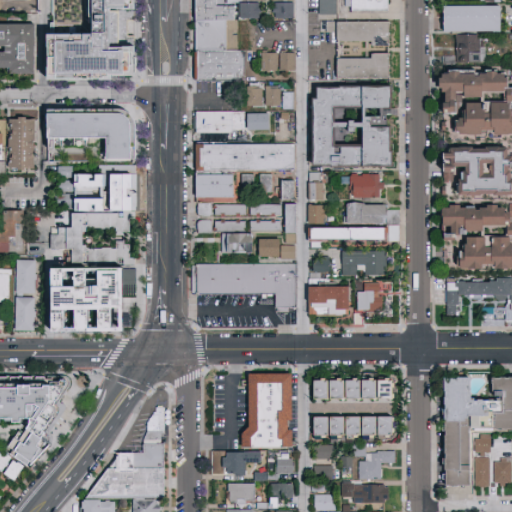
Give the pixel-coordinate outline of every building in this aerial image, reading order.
[(71,0),(71,34),(34,34),(31,40),(30,72),(101,73),(101,72),(102,47),(98,38),(95,44),(91,44),(88,50),(82,50),(83,5),(106,6),(105,0),(71,0)] [(115,0),(116,8),(130,8),(130,0),(115,0)] [(234,0),(234,21),(195,21),(195,0),(234,0)] [(334,13),(333,0),(315,0),(316,13),(334,13)] [(345,0),(345,9),(382,9),(381,0),(345,0)] [(273,17),(291,17),(291,1),(272,1),(273,17)] [(237,17),(256,18),(256,2),(237,2),(237,17)] [(435,5),(436,31),(492,30),(492,4),(435,5)] [(382,20),(331,21),(331,42),(382,42),(382,20)] [(237,51),(196,51),(195,21),(234,21),(238,21),(237,51)] [(451,34),(452,62),(481,61),(481,33),(451,34)] [(243,79),(196,79),(196,51),(237,51),(243,51),(243,79)] [(292,52),(261,51),(261,69),(292,70),(292,52)] [(331,57),(330,75),(382,76),(382,52),(364,52),(364,57),(331,57)] [(494,72),(426,72),(426,90),(430,90),(430,111),(448,111),(448,100),(447,100),(447,97),(469,97),(469,92),(493,91),(494,101),(506,101),(506,88),(494,88),(494,72)] [(261,105),(277,104),(276,87),(261,88),(261,105)] [(301,165),(377,165),(377,87),(305,87),(305,97),(301,97),(301,165)] [(290,91),(280,90),(279,108),(290,109),(290,91)] [(505,133),(505,116),(498,116),(498,102),(451,103),(452,120),(434,120),(434,134),(505,133)] [(237,112),(238,132),(200,131),(201,110),(237,112)] [(29,112),(29,137),(92,137),(92,159),(129,159),(128,111),(29,112)] [(4,169),(29,168),(28,117),(3,118),(4,169)] [(140,141),(140,159),(123,159),(71,159),(71,164),(62,164),(53,164),(54,141),(62,141),(123,141),(140,141)] [(244,175),(201,176),(201,145),(244,146),(300,147),(299,175),(244,175)] [(438,147),(438,181),(447,181),(447,190),(510,189),(510,179),(497,179),(497,167),(504,167),(504,156),(495,156),(495,146),(438,147)] [(123,208),(80,209),(79,199),(79,172),(103,170),(102,164),(123,164),(140,163),(141,199),(141,207),(123,208)] [(268,193),(269,173),(253,173),(238,173),(238,192),(268,193)] [(378,196),(378,173),(346,174),(347,197),(378,196)] [(237,198),(237,202),(201,202),(201,198),(201,176),(237,176),(237,198)] [(289,200),(288,180),(275,180),(275,200),(289,200)] [(305,199),(322,198),(322,182),(305,183),(305,199)] [(340,223),(379,224),(380,203),(341,202),(340,223)] [(243,214),(243,204),(211,203),(211,213),(243,214)] [(290,203),(248,203),(248,215),(279,214),(279,233),(290,232),(290,203)] [(322,223),(322,204),(304,205),(304,223),(322,223)] [(494,226),(495,236),(501,236),(500,205),(432,206),(432,240),(443,240),(443,234),(453,234),(453,230),(471,230),(471,226),(494,226)] [(0,250),(3,250),(3,243),(6,243),(6,251),(17,251),(17,238),(9,239),(8,222),(19,222),(19,209),(0,209),(0,250)] [(243,220),(196,220),(196,231),(218,231),(218,252),(249,252),(248,232),(243,232),(243,220)] [(278,230),(278,220),(248,220),(248,230),(278,230)] [(398,240),(398,224),(387,224),(387,240),(398,240)] [(301,238),(377,239),(377,228),(302,227),(301,238)] [(505,267),(506,251),(500,251),(501,237),(484,237),(484,247),(476,246),(476,237),(454,237),(453,268),(472,269),(472,267),(505,267)] [(277,256),(277,238),(253,238),(253,256),(277,256)] [(111,247),(83,247),(84,256),(124,255),(123,240),(111,240),(111,247)] [(292,244),(278,244),(278,257),(292,257),(292,244)] [(338,275),(354,275),(354,269),(362,269),(362,275),(384,274),(383,250),(338,250),(338,275)] [(307,256),(307,270),(327,271),(328,257),(307,256)] [(301,262),(302,308),(281,308),(281,292),(245,291),(203,291),(203,263),(245,263),(301,262)] [(140,267),(140,279),(124,280),(116,280),(104,279),(98,282),(96,285),(97,321),(97,329),(82,330),(81,321),(81,267),(124,267),(140,267)] [(104,267),(102,322),(119,322),(120,315),(130,316),(130,295),(130,284),(132,284),(133,268),(104,267)] [(3,302),(0,302),(0,268),(3,268),(13,268),(14,301),(3,302)] [(511,278),(442,280),(443,313),(459,313),(459,294),(493,294),(493,310),(502,310),(502,320),(511,319),(511,278)] [(376,281),(360,282),(360,291),(353,291),(354,310),(380,309),(379,294),(376,294),(376,281)] [(300,285),(300,303),(322,304),(321,314),(342,314),(342,286),(300,285)] [(295,417),(295,426),(299,426),(300,441),(300,450),(249,451),(248,441),(248,427),(257,422),(258,380),(258,370),(298,370),(298,380),(300,417),(295,417)] [(435,377),(434,486),(460,486),(460,465),(449,465),(450,428),(469,428),(469,416),(477,416),(477,412),(482,412),(482,429),(511,428),(511,377),(483,377),(483,400),(460,400),(460,390),(467,390),(467,377),(435,377)] [(57,443),(33,471),(6,445),(7,444),(16,429),(17,419),(17,410),(4,403),(0,401),(0,380),(4,380),(64,378),(69,378),(73,382),(73,386),(64,397),(61,402),(65,405),(70,410),(68,416),(65,421),(53,435),(59,440),(57,443)] [(382,398),(382,379),(369,380),(369,398),(382,398)] [(317,399),(318,380),(304,380),(303,399),(317,399)] [(319,399),(334,399),(334,380),(319,380),(319,399)] [(337,380),(336,398),(350,399),(350,381),(337,380)] [(352,380),(352,399),(366,398),(365,380),(352,380)] [(169,443),(170,498),(126,498),(108,498),(107,504),(107,511),(80,511),(81,504),(122,451),(126,451),(147,451),(146,442),(146,440),(152,422),(159,407),(169,407),(169,435),(165,435),(165,442),(169,443)] [(304,434),(318,435),(318,417),(304,416),(304,434)] [(334,416),(320,417),(320,435),(335,435),(334,416)] [(351,417),(336,416),(336,435),(350,436),(351,417)] [(367,417),(352,416),(351,435),(366,435),(367,417)] [(367,417),(368,435),(383,435),(382,416),(367,417)] [(488,436),(472,435),(472,451),(488,452),(488,436)] [(364,456),(364,442),(351,442),(351,455),(364,456)] [(330,444),(311,445),(311,458),(330,458),(330,444)] [(392,450),(369,451),(369,460),(357,460),(357,478),(379,478),(379,462),(392,462),(392,450)] [(256,452),(212,451),(211,473),(242,474),(242,462),(256,462),(256,452)] [(341,467),(352,467),(351,456),(341,456),(341,467)] [(474,485),(488,485),(488,457),(475,456),(474,485)] [(289,472),(288,458),(274,458),(274,473),(289,472)] [(493,484),(510,483),(509,459),(492,459),(493,484)] [(330,464),(309,465),(310,480),(330,479),(330,464)] [(224,482),(223,499),(250,500),(251,483),(224,482)] [(290,500),(290,483),(269,483),(268,499),(290,500)] [(352,484),(351,501),(387,502),(387,485),(352,484)] [(332,510),(333,494),(311,494),(311,510),(332,510)] [(110,511),(111,500),(75,501),(75,511),(154,511),(155,498),(128,499),(128,511),(110,511)] [(351,511),(352,503),(339,503),(338,511),(351,511)]
